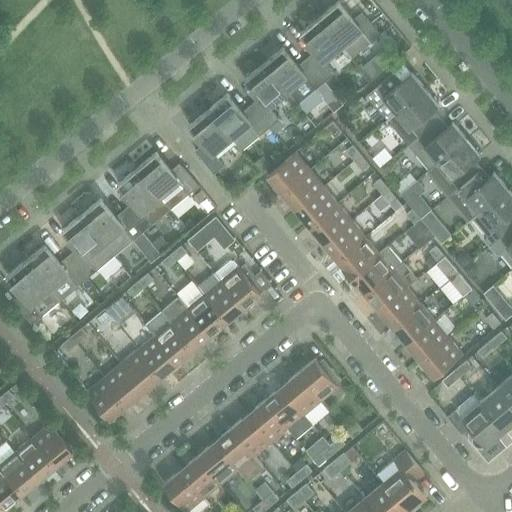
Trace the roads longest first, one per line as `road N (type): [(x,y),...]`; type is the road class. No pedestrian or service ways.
road 1 (residential): [(59,511),(315,302)]
road 2 (residential): [(0,211),(249,0)]
road 3 (residential): [(482,498),(315,302)]
road 4 (residential): [(315,302),(315,287),(239,196)]
road 5 (tertiary): [(511,102),(427,0)]
